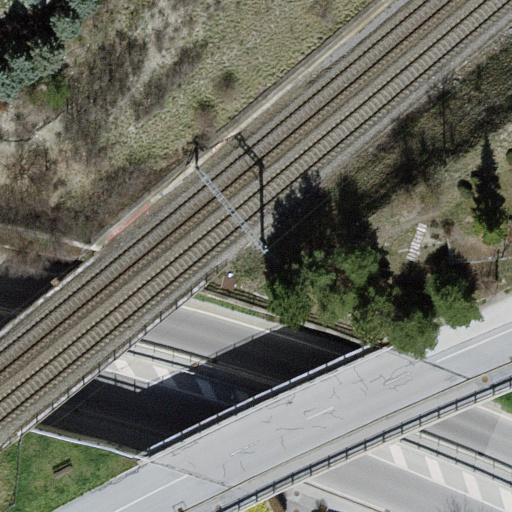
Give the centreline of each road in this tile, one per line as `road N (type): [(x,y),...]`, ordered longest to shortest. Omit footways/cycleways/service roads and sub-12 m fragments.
road 1 (secondary): [(511,442),(281,357),(0,283)]
road 2 (secondary): [(0,374),(244,433),(448,511)]
road 3 (residential): [(115,511),(432,362)]
